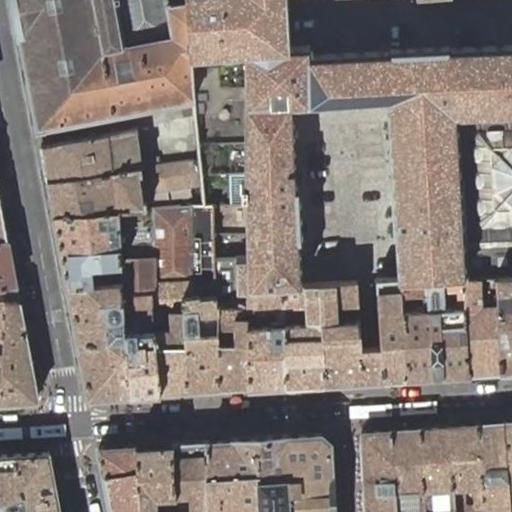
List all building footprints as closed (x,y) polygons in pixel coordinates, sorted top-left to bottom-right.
[(13,0),(13,1),(16,0),(17,6),(18,13),(15,13),(16,16),(19,16),(21,28),(18,28),(20,36),(23,35),(27,61),(30,76),(28,76),(29,82),(31,82),(39,121),(36,122),(37,127),(40,144),(121,129),(117,111),(124,110),(130,109),(130,110),(134,109),(134,108),(194,97),(191,54),(187,0),(13,0)] [(187,0),(191,54),(247,51),(247,255),(236,255),(237,286),(248,285),(281,284),(301,283),(298,237),(302,237),(298,185),(295,185),(294,108),(389,104),(394,180),(392,180),(396,233),(397,233),(400,276),(400,277),(463,273),(464,273),(464,276),(481,275),(496,275),(511,274),(511,45),(311,55),(311,45),(288,46),(285,0),(187,0)] [(121,129),(40,144),(45,164),(47,178),(142,165),(141,160),(137,126),(133,127),(128,128),(121,129)] [(194,203),(204,202),(202,184),(200,159),(155,164),(144,166),(142,165),(47,178),(52,202),(54,214),(119,209),(149,206),(154,206),(194,203)] [(4,216),(0,193),(0,239),(8,238),(4,216)] [(218,326),(218,304),(215,304),(215,293),(215,201),(204,202),(194,203),(154,206),(154,242),(154,281),(154,297),(153,327),(160,391),(218,388),(218,341),(218,326)] [(122,279),(120,242),(119,209),(54,214),(63,261),(68,285),(95,282),(93,267),(111,265),(112,280),(122,279)] [(13,261),(8,238),(0,239),(0,287),(17,285),(15,271),(13,261)] [(131,393),(160,391),(153,327),(154,297),(154,281),(154,242),(120,242),(122,279),(124,326),(131,393)] [(464,273),(463,273),(400,277),(401,294),(402,308),(410,376),(470,372),(467,355),(465,304),(465,290),(464,276),(464,273)] [(511,369),(511,274),(496,275),(497,299),(502,370),(511,369)] [(482,301),(481,275),(464,276),(465,290),(465,304),(467,355),(470,372),(502,370),(497,299),(482,301)] [(401,294),(400,277),(400,276),(377,278),(377,282),(379,310),(382,343),(384,378),(410,376),(402,308),(401,294)] [(90,396),(131,393),(124,326),(122,279),(112,280),(95,282),(68,285),(79,346),(88,394),(90,396)] [(334,280),(336,302),(358,300),(358,283),(357,279),(334,280)] [(362,379),(361,344),(359,316),(337,318),(336,302),(334,280),(320,281),(325,381),(362,379)] [(286,384),(325,381),(320,281),(304,283),(301,283),(281,284),(282,307),(283,322),(286,384)] [(282,307),(281,284),(248,285),(248,304),(248,311),(248,315),(248,320),(249,386),(286,384),(283,322),(282,307)] [(18,292),(17,285),(0,287),(0,299),(6,299),(20,300),(18,292)] [(38,398),(20,300),(6,299),(5,343),(5,349),(4,365),(3,402),(37,399),(38,398)] [(248,320),(248,315),(241,316),(241,303),(218,304),(218,326),(218,341),(218,388),(249,386),(248,320)] [(384,378),(382,343),(361,344),(362,379),(384,378)] [(511,511),(511,420),(503,421),(508,489),(510,511),(511,511)] [(503,421),(479,422),(486,511),(510,511),(508,489),(503,421)] [(486,511),(479,422),(450,424),(453,488),(474,487),(475,505),(454,506),(454,511),(486,511)] [(421,425),(425,511),(454,511),(454,506),(453,488),(450,424),(421,425)] [(391,427),(396,511),(425,511),(421,425),(391,427)] [(360,432),(364,511),(396,511),(391,427),(363,430),(360,432)] [(333,511),(332,472),(331,471),(330,440),(321,433),(306,434),(253,437),(238,438),(207,440),(206,511),(333,511)] [(206,511),(207,440),(172,442),(175,494),(175,511),(206,511)] [(175,511),(175,494),(172,442),(137,444),(139,469),(141,511),(175,511)] [(109,511),(141,511),(139,469),(137,444),(99,446),(98,447),(103,474),(109,511)] [(0,452),(0,499),(3,505),(7,511),(62,511),(50,449),(0,452)]
